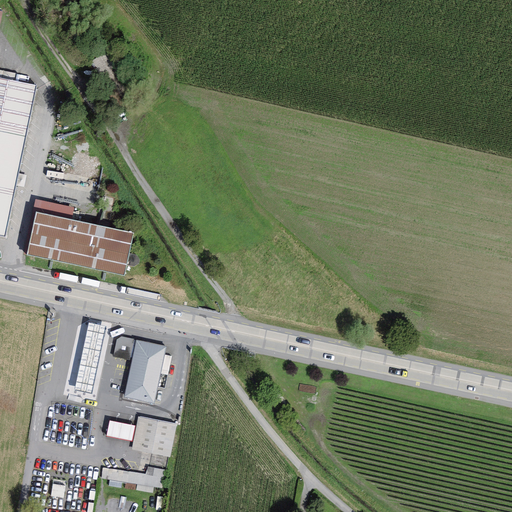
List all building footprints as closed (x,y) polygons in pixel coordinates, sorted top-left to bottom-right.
[(0,236),(4,237),(36,85),(0,78),(0,236)] [(28,255),(129,277),(138,234),(37,213),(28,255)] [(106,327),(89,323),(74,390),(92,394),(106,327)] [(132,361),(136,340),(121,337),(116,340),(113,356),(132,361)] [(166,346),(136,340),(132,361),(124,397),(154,404),(166,346)] [(136,426),(133,442),(131,450),(170,457),(176,425),(138,417),(136,426)] [(136,426),(109,420),(106,437),(133,442),(136,426)] [(125,489),(154,492),(155,486),(165,487),(166,468),(149,467),(148,472),(104,468),(103,478),(111,479),(111,485),(125,487),(125,489)] [(55,484),(53,496),(65,497),(66,486),(55,484)]
